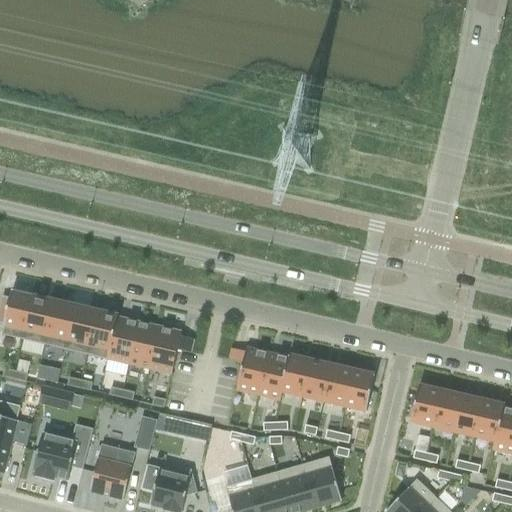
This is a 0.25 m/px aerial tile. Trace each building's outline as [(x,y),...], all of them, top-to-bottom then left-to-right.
[(23,341),(33,298),(11,293),(9,299),(3,297),(0,309),(0,324),(3,325),(1,336),(23,341)] [(44,346),(54,302),(33,298),(23,341),(44,346)] [(65,351),(75,307),(54,302),(44,346),(65,351)] [(86,356),(96,312),(75,307),(65,351),(86,356)] [(107,361),(117,317),(96,312),(86,356),(107,361)] [(128,365),(138,323),(118,318),(118,317),(117,317),(107,361),(128,365)] [(149,370),(159,328),(138,323),(128,365),(149,370)] [(182,333),(159,328),(149,370),(171,375),(177,351),(190,354),(193,340),(180,337),(182,333)] [(268,355),(254,351),(249,350),(246,350),(246,349),(245,353),(231,350),(229,360),(239,362),(242,363),(236,391),(258,396),(268,355)] [(258,396),(280,402),(282,393),(281,393),(289,359),(288,359),(275,356),(270,355),(268,355),(258,396)] [(310,362),(309,362),(288,357),(288,359),(289,359),(281,393),(282,393),(302,397),(310,362)] [(331,367),(310,362),(302,397),(323,402),(331,367)] [(39,367),(36,380),(57,384),(60,371),(39,367)] [(352,372),(331,367),(323,402),(344,407),(352,372)] [(14,380),(16,372),(4,370),(2,378),(14,380)] [(27,375),(16,372),(14,380),(25,383),(27,375)] [(344,407),(366,412),(374,377),(352,372),(344,407)] [(78,389),(80,381),(68,379),(67,387),(78,389)] [(92,384),(80,381),(78,389),(90,392),(92,384)] [(42,388),(38,404),(47,406),(51,390),(42,388)] [(120,399),(122,391),(111,388),(109,396),(120,399)] [(432,428),(440,393),(418,388),(410,423),(432,428)] [(134,394),(122,391),(120,399),(132,402),(134,394)] [(453,433),(461,398),(440,393),(432,428),(453,433)] [(151,406),(163,409),(165,401),(153,398),(151,406)] [(474,438),(482,402),(461,398),(453,433),(474,438)] [(495,442),(503,409),(504,410),(504,408),(482,402),(474,438),(494,442),(495,442)] [(0,475),(3,476),(11,443),(27,446),(32,426),(17,422),(15,422),(18,409),(1,404),(0,406),(0,475)] [(511,455),(511,411),(504,410),(503,409),(495,442),(494,442),(492,451),(511,455)] [(141,418),(133,449),(149,453),(157,422),(141,418)] [(192,422),(188,437),(208,442),(212,426),(192,422)] [(287,423),(275,424),(275,432),(287,432),(287,423)] [(275,432),(275,424),(262,424),(263,432),(275,432)] [(42,434),(32,473),(35,474),(34,478),(53,482),(53,481),(54,479),(60,480),(67,482),(71,468),(82,471),(93,431),(75,426),(71,442),(42,434)] [(305,426),(303,434),(315,437),(317,429),(305,426)] [(338,434),(326,431),(324,439),(336,442),(338,434)] [(231,433),(229,441),(241,444),(243,436),(231,433)] [(336,442),(348,445),(350,437),(338,434),(336,442)] [(241,444),(253,446),(255,439),(243,436),(241,444)] [(269,438),(269,446),(281,446),(281,438),(269,438)] [(101,446),(89,492),(123,501),(135,454),(101,446)] [(337,448),(335,456),(347,459),(349,451),(337,448)] [(424,462),(426,454),(414,452),(412,460),(424,462)] [(438,457),(426,454),(424,462),(436,465),(438,457)] [(314,509),(341,501),(328,458),(302,466),(314,509)] [(466,472),(468,464),(456,461),(454,469),(466,472)] [(480,467),(468,464),(466,472),(478,475),(480,467)] [(148,466),(141,490),(153,493),(150,507),(162,510),(162,511),(163,511),(181,511),(185,497),(197,494),(191,471),(178,474),(148,466)] [(303,511),(314,509),(302,466),(277,473),(287,511),(303,511)] [(448,482),(450,474),(438,472),(436,479),(448,482)] [(287,511),(277,473),(251,480),(260,511),(287,511)] [(462,477),(450,474),(448,482),(460,485),(462,477)] [(260,511),(251,480),(225,488),(231,511),(260,511)] [(424,511),(436,500),(416,481),(386,511),(424,511)] [(506,491),(508,483),(496,481),(494,489),(506,491)] [(503,505),(505,497),(493,495),(491,502),(503,505)] [(511,507),(511,499),(505,497),(503,505),(511,507)] [(424,511),(448,511),(436,500),(424,511)]
